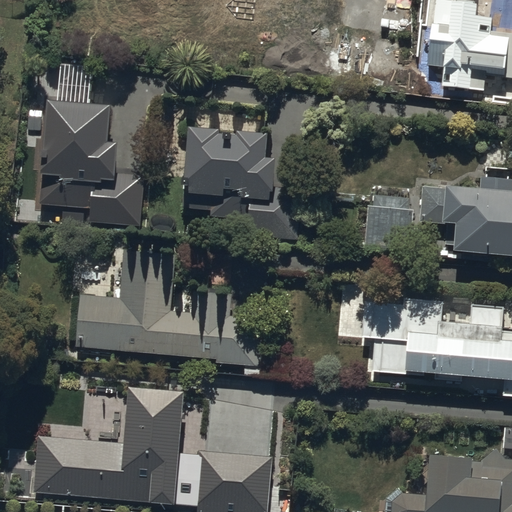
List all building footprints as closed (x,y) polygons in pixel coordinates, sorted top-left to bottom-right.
[(275,0),(275,9),(192,0),(177,0),(172,52),(224,58),(226,47),(333,59),(332,64),(366,68),(370,31),(337,27),(339,0),(275,0)] [(483,7),(450,6),(450,19),(440,19),(439,24),(431,24),(429,64),(442,65),(442,84),(485,86),(486,76),(511,76),(511,31),(492,31),(493,14),(483,14),(483,7)] [(113,100),(47,95),(39,200),(91,204),(90,219),(140,223),(144,174),(116,172),(118,137),(110,137),(113,100)] [(221,127),(221,123),(187,121),(182,206),(211,207),(211,213),(248,215),(247,231),(297,234),(299,189),(272,188),(275,151),(268,150),(270,126),(269,125),(238,124),(237,128),(221,127)] [(447,187),(423,185),(420,217),(456,220),(455,230),(447,230),(446,243),(511,247),(511,167),(482,165),(481,180),(447,178),(447,187)] [(374,205),(368,204),(365,243),(410,246),(413,206),(409,205),(410,196),(375,194),(374,205)] [(122,298),(79,294),(75,342),(216,356),(215,358),(259,363),(263,319),(230,315),(233,287),(192,283),(189,309),(171,307),(176,253),(126,249),(122,298)] [(362,333),(374,334),(372,368),(423,371),(423,368),(434,369),(434,376),(462,378),(463,371),(507,373),(506,394),(511,394),(511,328),(502,327),(504,304),(471,302),(470,318),(444,316),(445,295),(407,293),(406,300),(365,297),(362,333)] [(133,437),(35,430),(30,488),(73,491),(73,488),(130,492),(130,496),(176,500),(183,410),(135,406),(133,437)] [(391,511),(511,511),(511,425),(509,455),(430,449),(426,490),(401,488),(393,498),(391,511)] [(265,511),(270,457),(202,452),(197,511),(265,511)]
